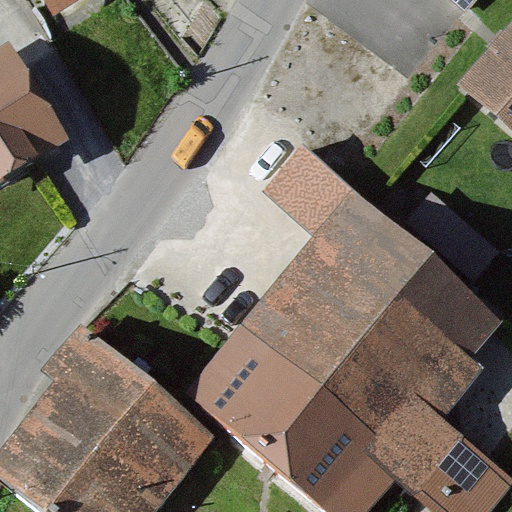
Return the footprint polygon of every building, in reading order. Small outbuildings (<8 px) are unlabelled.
[(33,0),(54,33),(107,0),(33,0)] [(477,0),(445,0),(462,16),(477,0)] [(511,18),(458,82),(511,128),(511,18)] [(17,28),(0,37),(0,197),(85,150),(17,28)] [(511,338),(511,319),(297,147),(273,177),(326,219),(180,401),(219,432),(327,511),(380,511),(402,485),(435,511),(488,511),(511,483),(511,473),(446,421),(511,338)] [(411,221),(483,268),(501,241),(428,194),(411,221)] [(155,511),(219,432),(180,401),(80,322),(40,373),(58,387),(0,459),(0,474),(47,511),(155,511)]
